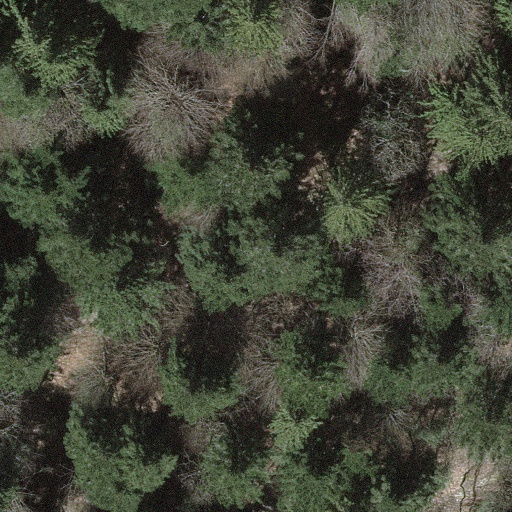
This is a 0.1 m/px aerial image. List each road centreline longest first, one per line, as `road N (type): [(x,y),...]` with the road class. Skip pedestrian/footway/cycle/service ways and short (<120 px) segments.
road 1 (track): [(511,224),(233,290),(0,316)]
road 2 (track): [(121,0),(388,47),(511,55)]
